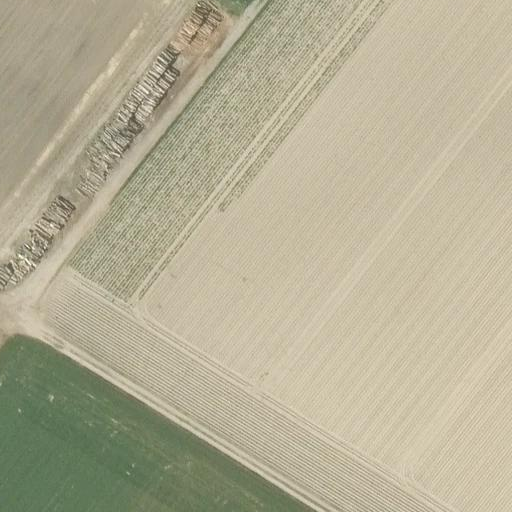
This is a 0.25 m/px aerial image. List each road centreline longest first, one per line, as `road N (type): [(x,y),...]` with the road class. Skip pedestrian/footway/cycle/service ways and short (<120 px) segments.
road 1 (track): [(260,0),(0,336)]
road 2 (track): [(0,306),(331,511)]
